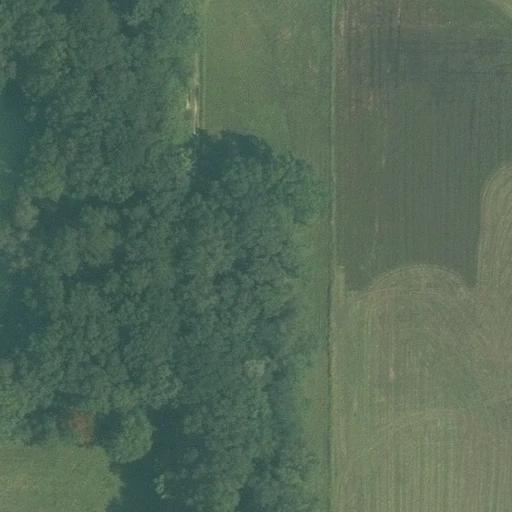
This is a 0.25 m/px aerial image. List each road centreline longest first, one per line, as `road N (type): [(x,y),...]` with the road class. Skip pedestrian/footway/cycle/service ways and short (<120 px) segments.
road 1 (track): [(178,511),(178,0)]
road 2 (track): [(0,403),(178,409)]
